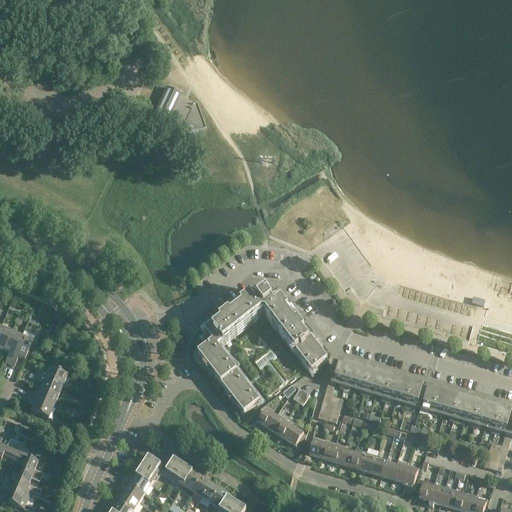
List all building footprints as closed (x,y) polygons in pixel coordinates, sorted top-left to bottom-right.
[(199,132),(184,125),(180,132),(167,126),(182,95),(166,88),(160,101),(149,124),(161,130),(157,138),(184,151),(187,145),(192,148),(199,132)] [(313,270),(304,278),(307,283),(317,275),(313,270)] [(328,363),(282,303),(279,300),(273,304),(267,296),(258,303),(254,296),(205,334),(213,344),(198,355),(244,415),(260,403),(220,352),(220,353),(217,350),(263,315),(262,313),(263,312),(266,312),(267,314),(266,315),(312,375),(328,363)] [(472,305),(483,308),(485,302),(473,299),(472,305)] [(0,349),(3,351),(10,333),(0,328),(0,349)] [(263,338),(257,330),(236,346),(242,354),(236,358),(267,398),(301,373),(270,333),(263,338)] [(9,354),(5,364),(9,366),(21,338),(10,333),(3,351),(9,354)] [(24,360),(32,343),(21,338),(9,366),(14,368),(18,358),(24,360)] [(318,420),(330,424),(336,426),(343,401),(331,398),(335,384),(340,385),(339,388),(341,390),(347,392),(350,391),(350,388),(361,391),(360,394),(361,397),(368,399),(370,397),(371,394),(382,398),(381,400),(382,403),(389,405),(391,403),(392,401),(402,404),(402,406),(403,409),(410,411),(412,409),(413,407),(429,412),(428,414),(429,417),(436,419),(438,417),(439,415),(450,418),(449,420),(450,423),(457,425),(459,423),(460,421),(470,424),(470,426),(471,429),(474,430),(478,431),(480,429),(481,427),(491,430),(490,432),(492,435),(498,437),(501,435),(502,433),(507,434),(503,448),(492,444),(485,469),(502,474),(511,438),(511,417),(508,416),(509,414),(494,410),(494,412),(491,411),(488,410),(488,408),(473,404),(473,406),(467,404),(468,402),(453,398),(452,400),(446,398),(447,396),(432,392),(431,394),(420,391),(420,389),(406,384),(405,386),(399,385),(400,383),(385,378),(384,380),(378,378),(379,376),(364,372),(364,374),(358,372),(358,370),(343,366),(343,368),(334,365),(318,420)] [(46,376),(36,372),(34,376),(62,388),(66,377),(49,369),(46,376)] [(32,381),(42,385),(39,391),(57,398),(62,388),(34,376),(32,381)] [(37,397),(27,393),(25,397),(53,409),(57,398),(39,391),(37,397)] [(305,394),(300,391),(293,401),(298,404),(305,394)] [(287,404),(295,397),(291,392),(283,399),(287,404)] [(298,404),(303,408),(310,397),(305,394),(298,404)] [(30,412),(48,420),(53,409),(25,397),(23,402),(33,406),(30,412)] [(259,417),(255,423),(268,431),(276,418),(267,412),(262,419),(259,417)] [(351,425),(353,419),(345,417),(343,423),(351,425)] [(268,431),(277,437),(286,424),(276,418),(268,431)] [(361,428),(363,422),(355,419),(353,425),(361,428)] [(372,431),(374,425),(365,422),(364,428),(372,431)] [(277,437),(286,443),(295,430),(286,424),(277,437)] [(304,444),(307,438),(295,430),(286,443),(300,451),(304,444)] [(386,430),(384,435),(394,438),(396,433),(386,430)] [(326,443),(315,439),(309,457),(321,461),(326,443)] [(431,443),(417,439),(415,444),(429,448),(431,443)] [(2,458),(24,467),(29,457),(18,452),(21,445),(10,440),(6,447),(7,448),(2,458)] [(335,449),(336,446),(326,443),(321,461),(331,464),(335,449)] [(335,449),(331,464),(341,467),(345,452),(346,449),(341,447),(336,446),(335,449)] [(356,455),(345,452),(341,467),(351,470),(356,455)] [(367,455),(357,452),(356,455),(351,470),(362,473),(367,455)] [(165,465),(161,462),(151,455),(148,459),(162,469),(165,465)] [(377,458),(367,455),(362,473),(372,476),(377,458)] [(37,464),(33,463),(35,459),(29,457),(24,467),(22,471),(41,479),(43,475),(34,471),(37,464)] [(387,465),(388,461),(377,458),(372,476),(382,479),(387,465)] [(148,459),(143,467),(138,475),(152,485),(162,469),(148,459)] [(192,473),(174,461),(165,476),(183,488),(192,473)] [(397,468),(387,465),(382,479),(393,482),(397,468)] [(419,470),(408,467),(407,471),(403,485),(414,489),(419,470)] [(407,471),(397,468),(393,482),(403,485),(407,471)] [(18,482),(28,487),(28,486),(31,480),(39,483),(41,479),(22,471),(19,478),(14,476),(13,480),(18,482)] [(183,488),(192,493),(202,479),(192,473),(183,488)] [(138,475),(131,485),(145,495),(152,485),(138,475)] [(202,479),(192,493),(201,499),(211,485),(202,479)] [(28,486),(28,487),(18,482),(13,493),(28,500),(31,493),(39,497),(41,492),(28,486)] [(425,507),(429,508),(430,505),(435,486),(424,483),(419,482),(415,494),(421,495),(419,501),(426,503),(425,507)] [(145,495),(131,485),(125,496),(139,505),(145,495)] [(210,505),(220,491),(211,485),(201,499),(210,505)] [(430,505),(429,508),(433,510),(434,506),(441,508),(446,489),(435,486),(430,505)] [(451,511),(456,492),(446,489),(441,508),(451,511)] [(220,511),(223,506),(227,499),(228,499),(229,497),(220,491),(210,505),(220,511)] [(461,511),(467,495),(456,492),(451,511),(455,511),(461,511)] [(25,506),(28,500),(13,493),(8,504),(25,511),(32,511),(33,510),(25,506)] [(32,494),(28,506),(34,508),(38,497),(32,494)] [(472,511),(477,498),(467,495),(461,511),(472,511)] [(118,506),(127,511),(133,511),(139,505),(125,496),(118,506)] [(484,511),(487,501),(477,498),(472,511),(484,511)] [(223,506),(220,511),(219,511),(246,511),(228,499),(227,499),(223,506)]
